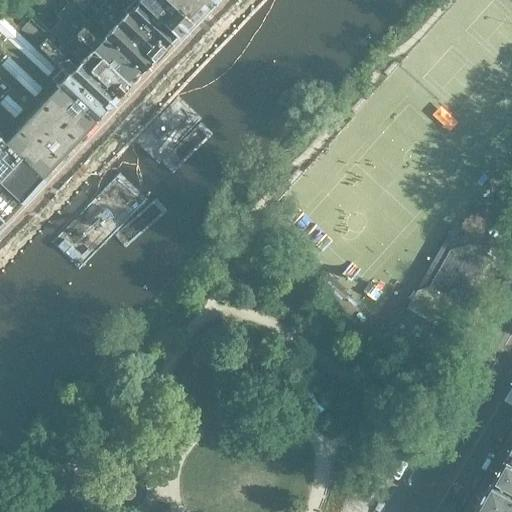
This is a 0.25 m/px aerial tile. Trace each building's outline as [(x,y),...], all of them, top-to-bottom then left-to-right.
[(0,13),(2,17),(6,15),(20,5),(21,4),(18,0),(9,0),(0,6),(0,13)] [(139,71),(102,36),(63,0),(60,0),(50,11),(48,9),(36,20),(116,96),(127,83),(139,71)] [(173,35),(173,34),(136,0),(88,0),(97,9),(150,59),(162,47),(173,35)] [(188,20),(166,0),(136,0),(173,34),(188,20)] [(166,0),(188,20),(206,0),(166,0)] [(150,59),(97,9),(90,16),(101,27),(104,27),(108,30),(102,36),(139,71),(150,59)] [(104,108),(24,32),(6,15),(2,17),(0,13),(0,56),(12,44),(93,120),(104,108)] [(116,96),(36,20),(24,32),(104,108),(106,106),(115,96),(116,96)] [(12,44),(0,56),(0,80),(7,87),(0,94),(0,126),(4,130),(1,134),(1,138),(40,175),(93,120),(12,44)] [(0,126),(0,94),(7,87),(0,80),(0,182),(18,199),(40,175),(1,138),(1,134),(4,130),(0,126)] [(18,199),(0,182),(0,217),(0,218),(18,199)] [(461,335),(503,262),(470,243),(451,248),(429,286),(418,289),(412,299),(408,297),(384,339),(429,365),(450,329),(461,335)] [(398,388),(405,376),(396,371),(389,382),(398,388)] [(511,461),(508,459),(495,482),(511,491),(511,461)] [(511,511),(511,491),(495,482),(494,482),(479,508),(478,508),(477,510),(481,511),(511,511)]
